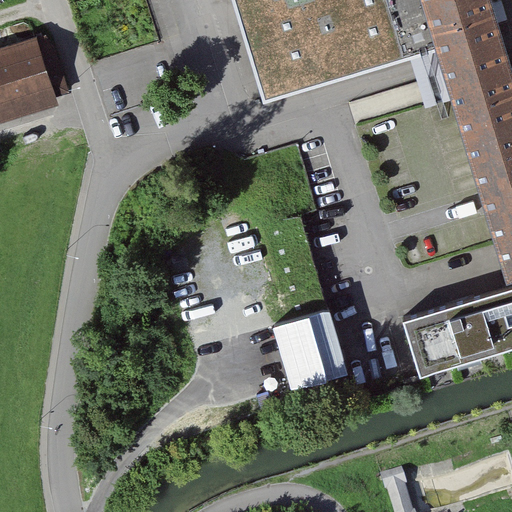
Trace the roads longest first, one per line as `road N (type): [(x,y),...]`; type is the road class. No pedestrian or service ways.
road 1 (residential): [(70,511),(62,432),(102,197),(113,174),(52,0)]
road 2 (track): [(91,511),(170,414),(222,380),(195,282)]
